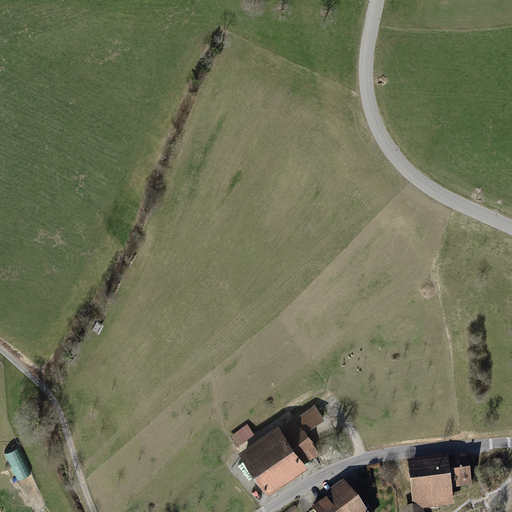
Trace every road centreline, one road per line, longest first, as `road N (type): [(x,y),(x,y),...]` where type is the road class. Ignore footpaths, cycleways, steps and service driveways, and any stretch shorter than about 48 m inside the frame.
road 1 (tertiary): [(511,227),(421,181),(384,140),(365,62),(376,0)]
road 2 (tertiary): [(511,444),(368,457),(263,511)]
road 3 (track): [(94,511),(54,400),(0,348)]
